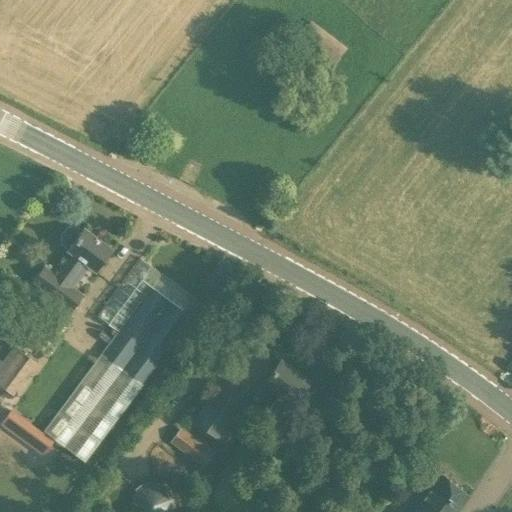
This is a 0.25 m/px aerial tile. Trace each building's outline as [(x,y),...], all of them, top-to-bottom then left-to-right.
[(346,48),(310,21),(289,48),(326,76),(346,48)] [(74,287),(89,266),(94,270),(111,248),(83,228),(67,250),(71,253),(56,274),(44,265),(23,293),(63,323),(84,294),(74,287)] [(84,462),(203,304),(140,257),(96,315),(117,330),(42,431),(84,462)] [(0,386),(12,395),(36,363),(12,346),(0,362),(0,386)] [(293,403),(309,381),(280,360),(265,381),(260,377),(247,395),(261,405),(273,388),(293,403)] [(217,387),(192,421),(227,447),(252,412),(217,387)] [(10,410),(0,424),(42,455),(53,441),(10,410)] [(202,466),(213,451),(181,427),(171,441),(202,466)] [(414,511),(454,511),(467,496),(441,477),(414,511)] [(299,511),(307,482),(293,478),(289,495),(283,493),(279,507),(299,511)] [(134,495),(132,503),(133,511),(170,511),(173,506),(172,498),(168,491),(162,486),(154,484),(146,485),(139,489),(134,495)]
